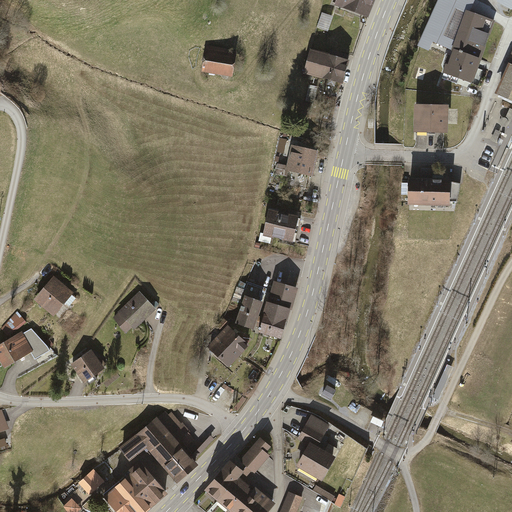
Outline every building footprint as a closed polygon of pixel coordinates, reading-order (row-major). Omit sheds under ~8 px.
[(369,18),(376,0),(337,0),(336,6),(369,18)] [(469,12),(474,0),(439,0),(419,47),(428,51),(432,43),(452,51),(469,12)] [(511,0),(497,0),(496,1),(511,10),(511,9),(511,0)] [(494,21),(469,12),(452,51),(447,66),(445,65),(442,73),(472,84),(494,21)] [(323,13),(317,28),(328,32),(334,18),(323,13)] [(230,50),(206,46),(202,72),(233,78),(237,55),(230,54),(230,50)] [(328,55),(311,50),(304,74),(329,80),(327,85),(335,87),(336,83),(344,85),(351,62),(348,61),(349,55),(330,49),(328,55)] [(511,102),(511,65),(509,65),(495,94),(497,95),(500,96),(511,102)] [(305,101),(314,103),(318,87),(309,85),(305,101)] [(447,134),(447,106),(414,106),(413,133),(447,134)] [(448,109),(448,123),(458,123),(458,109),(448,109)] [(500,125),(501,126),(503,127),(504,127),(506,126),(507,125),(507,124),(508,122),(507,121),(504,120),(505,118),(504,118),(503,118),(501,118),(500,119),(499,120),(499,121),(499,123),(499,124),(500,125)] [(319,152),(292,146),(287,166),(286,171),(290,172),(308,176),(313,177),(319,152)] [(286,171),(287,166),(278,164),(275,174),(285,176),(286,171)] [(420,168),(420,180),(431,180),(432,169),(420,168)] [(305,189),(308,176),(290,172),(287,184),(305,189)] [(420,180),(410,180),(410,206),(448,206),(448,202),(449,182),(449,181),(431,180),(420,180)] [(460,184),(449,182),(448,202),(456,202),(460,184)] [(270,211),(264,236),(272,238),(293,243),(299,217),(270,211)] [(272,238),(264,236),(261,235),(259,241),(270,244),(272,238)] [(48,264),(40,273),(45,278),(54,269),(48,264)] [(72,294),(54,278),(34,300),(52,316),(72,294)] [(267,302),(257,334),(281,341),(291,309),(293,310),(299,289),(275,281),(268,303),(267,302)] [(245,296),(262,302),(266,289),(246,282),(242,295),(245,296)] [(135,330),(156,310),(140,293),(112,319),(126,334),(132,328),(135,330)] [(262,302),(245,296),(235,324),(253,331),(263,303),(262,302)] [(8,336),(27,322),(17,312),(2,329),(8,336)] [(225,319),(216,327),(221,331),(229,323),(225,319)] [(207,348),(229,367),(249,346),(228,326),(207,348)] [(32,330),(24,334),(34,351),(31,353),(36,359),(51,350),(32,330)] [(23,332),(0,346),(0,359),(6,369),(31,353),(34,351),(24,334),(23,332)] [(49,339),(46,342),(50,348),(54,345),(49,339)] [(84,384),(105,370),(104,369),(98,361),(92,351),(71,365),(84,384)] [(102,359),(98,361),(104,369),(107,367),(102,359)] [(331,400),(337,390),(328,385),(322,395),(331,400)] [(243,397),(235,409),(239,412),(247,399),(243,397)] [(165,409),(158,415),(185,447),(195,439),(189,432),(190,430),(182,422),(181,423),(172,412),(169,414),(165,409)] [(0,433),(10,430),(2,410),(0,410),(0,433)] [(148,446),(177,480),(198,462),(185,447),(158,415),(157,414),(136,432),(148,446)] [(300,438),(310,444),(318,448),(331,426),(312,416),(300,438)] [(373,417),(371,423),(382,428),(384,422),(373,417)] [(119,445),(130,460),(148,446),(136,432),(119,445)] [(271,444),(260,435),(241,459),(253,469),(256,472),(270,454),(266,450),(271,444)] [(310,444),(297,467),(322,481),(336,458),(318,448),(310,444)] [(253,469),(241,459),(236,455),(230,461),(242,471),(247,475),(253,469)] [(152,506),(169,491),(140,458),(129,467),(131,470),(125,475),(152,506)] [(204,488),(218,499),(239,474),(242,471),(230,461),(228,459),(204,488)] [(94,468),(79,482),(80,483),(86,489),(89,493),(104,480),(94,468)] [(218,499),(232,511),(254,486),(239,474),(218,499)] [(115,483),(116,485),(139,511),(144,511),(152,506),(125,475),(115,483)] [(86,489),(80,483),(76,486),(82,493),(86,489)] [(266,511),(276,501),(255,484),(254,486),(232,511),(233,511),(266,511)] [(139,511),(116,485),(104,496),(118,511),(139,511)] [(316,485),(313,490),(332,502),(335,497),(316,485)] [(303,496),(289,490),(286,497),(301,503),(303,496)] [(286,497),(283,505),(298,511),(301,503),(286,497)] [(63,507),(68,511),(76,511),(81,508),(72,498),(63,507)]
